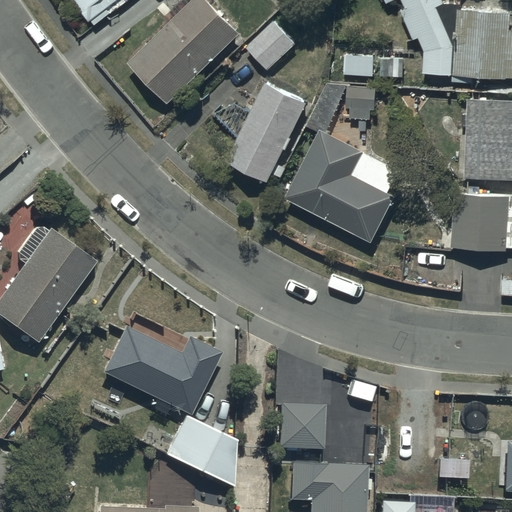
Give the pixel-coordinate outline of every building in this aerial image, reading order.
[(118,0),(72,0),(94,26),(113,10),(110,7),(118,0)] [(241,31),(210,0),(191,0),(130,60),(170,101),(241,31)] [(388,0),(389,3),(395,0),(404,0),(407,5),(403,13),(415,37),(420,35),(427,49),(425,72),(455,73),(455,79),(474,79),(475,76),(511,76),(511,27),(511,28),(511,8),(460,7),(461,2),(446,2),(445,0),(388,0)] [(298,43),(276,19),(248,46),(270,69),(298,43)] [(374,55),(346,53),(345,74),(373,75),(374,55)] [(309,99),(267,79),(229,158),(271,178),(309,99)] [(379,86),(349,85),(348,105),(352,105),(352,118),(377,119),(379,86)] [(511,99),(469,100),(469,177),(511,177),(511,99)] [(403,166),(322,127),(286,199),(374,242),(398,193),(392,190),(403,166)] [(511,193),(456,191),(454,247),(509,249),(509,247),(511,247),(511,193)] [(96,261),(50,228),(0,296),(0,312),(38,340),(96,261)] [(181,351),(125,324),(101,373),(191,416),(222,352),(188,336),(181,351)] [(326,404),(280,402),(279,446),(325,447),(326,404)] [(239,439),(185,414),(167,453),(235,485),(239,439)] [(365,511),(367,462),(292,460),(291,499),(309,499),(308,511),(365,511)] [(414,511),(415,503),(383,501),(382,511),(414,511)]
